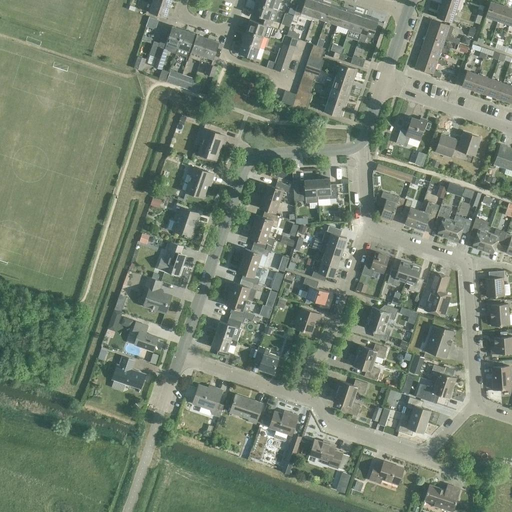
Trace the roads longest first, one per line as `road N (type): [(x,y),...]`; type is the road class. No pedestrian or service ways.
road 1 (residential): [(182,359),(249,155),(361,149)]
road 2 (residential): [(476,405),(425,458),(330,426),(318,403),(301,396)]
road 3 (residential): [(371,231),(329,348),(313,363),(301,396)]
road 4 (residential): [(466,264),(476,405)]
road 5 (residential): [(511,128),(383,86)]
road 6 (residential): [(301,396),(182,359)]
